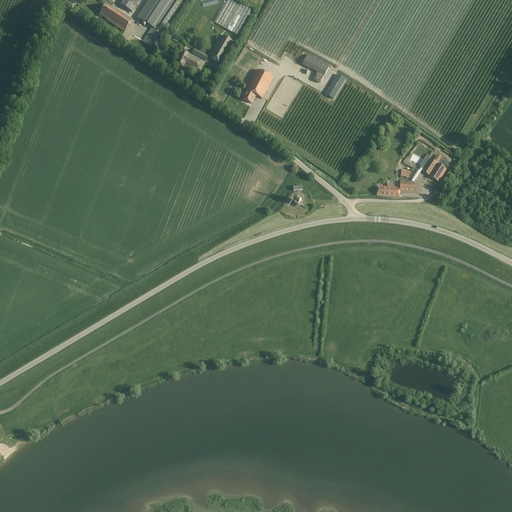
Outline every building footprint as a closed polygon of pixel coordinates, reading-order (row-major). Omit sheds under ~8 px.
[(132,13),(140,0),(123,0),(120,5),(132,13)] [(184,1),(182,0),(149,0),(137,19),(152,28),(142,42),(154,50),(164,35),(162,34),(184,1)] [(239,6),(229,0),(227,0),(214,23),(225,29),(237,36),(251,11),(240,5),(239,6)] [(113,9),(106,5),(100,15),(107,19),(106,20),(125,32),(132,21),(113,9)] [(233,43),(221,36),(210,56),(212,58),(211,60),(220,66),(233,43)] [(208,56),(194,49),(192,54),(206,61),(208,56)] [(202,61),(183,52),(176,66),(183,69),(183,68),(196,74),(202,61)] [(330,66),(308,54),(302,66),(324,77),(330,66)] [(273,78),(257,70),(246,91),(242,99),(251,104),(255,96),(262,99),(273,78)] [(337,75),(325,94),(333,99),(345,80),(337,75)] [(420,167),(410,183),(414,183),(421,172),(438,182),(446,170),(445,169),(447,167),(446,167),(448,164),(441,159),(437,156),(433,161),(426,156),(419,166),(420,167)] [(377,187),(376,196),(399,198),(400,193),(414,194),(415,183),(414,183),(410,183),(400,182),(400,186),(395,186),(395,185),(387,184),(387,188),(377,187)]
